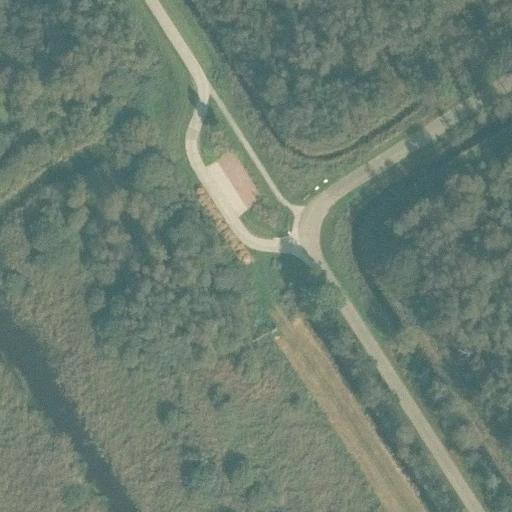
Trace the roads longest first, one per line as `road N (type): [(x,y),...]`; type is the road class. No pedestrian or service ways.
road 1 (unclassified): [(306,243),(268,249),(242,239),(190,151),(203,82),(149,0)]
road 2 (unclassified): [(475,511),(306,243)]
road 3 (unclassified): [(306,243),(308,219),(323,202),(511,84)]
